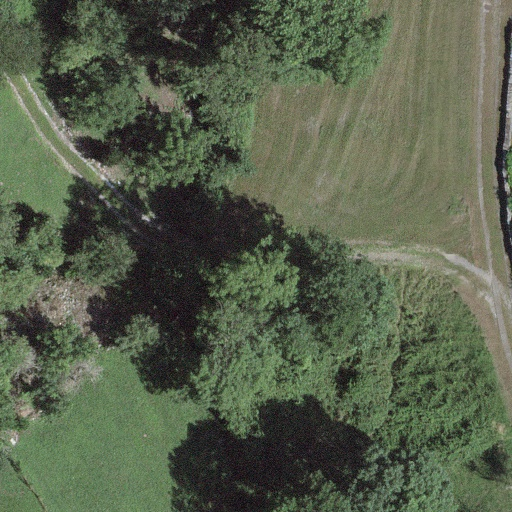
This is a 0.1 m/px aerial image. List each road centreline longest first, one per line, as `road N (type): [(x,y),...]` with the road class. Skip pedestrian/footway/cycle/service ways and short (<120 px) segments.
road 1 (track): [(511,343),(463,273),(388,249),(207,250),(154,238),(36,127),(0,55)]
road 2 (track): [(511,342),(483,160),(492,0)]
